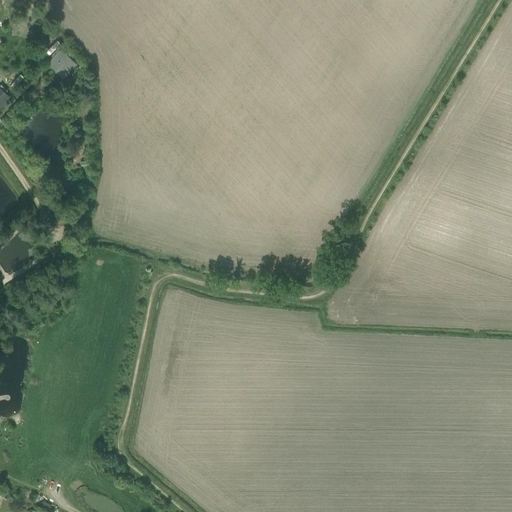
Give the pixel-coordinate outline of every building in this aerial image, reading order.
[(16,8),(23,0),(0,0),(0,1),(7,9),(12,4),(16,8)] [(63,78),(76,64),(59,47),(50,56),(51,57),(47,63),(63,78)] [(72,74),(78,80),(88,69),(84,62),(72,74)] [(0,106),(9,97),(0,88),(0,106)] [(37,507),(46,511),(50,505),(42,501),(41,503),(39,502),(37,507)]
